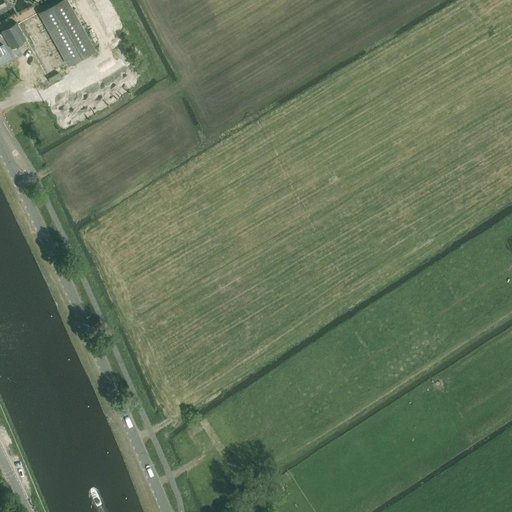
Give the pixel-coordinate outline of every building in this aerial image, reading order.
[(0,0),(0,12),(11,6),(7,0),(0,0)] [(68,65),(94,51),(66,0),(40,15),(68,65)] [(16,23),(1,31),(11,49),(26,40),(16,23)] [(0,62),(10,57),(3,45),(0,46),(0,62)] [(29,62),(43,89),(63,78),(49,51),(29,62)] [(259,511),(257,507),(260,505),(257,500),(244,508),(247,511),(259,511)]
